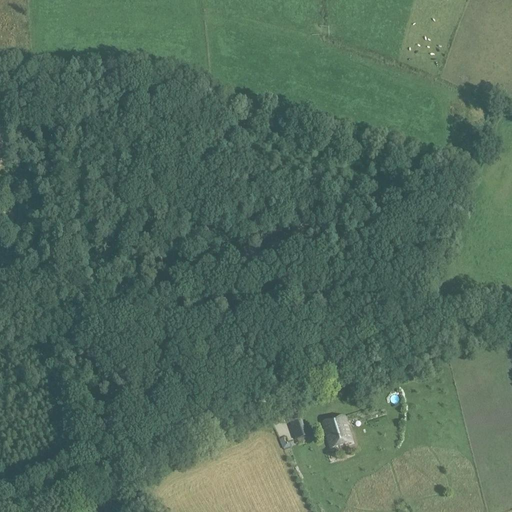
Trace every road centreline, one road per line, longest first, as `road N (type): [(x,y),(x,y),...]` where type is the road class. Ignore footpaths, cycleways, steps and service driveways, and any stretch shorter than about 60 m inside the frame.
road 1 (unclassified): [(511,308),(0,323)]
road 2 (track): [(26,511),(481,305)]
